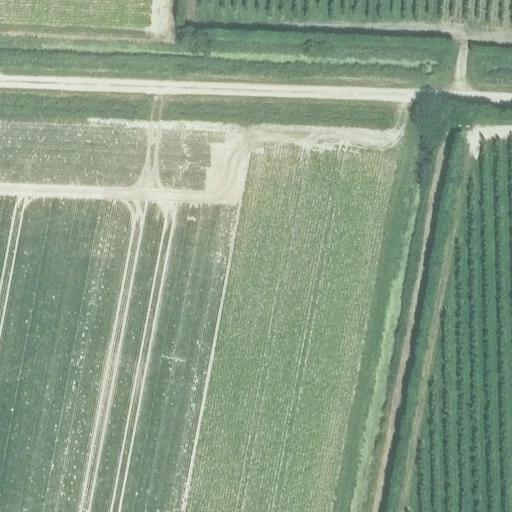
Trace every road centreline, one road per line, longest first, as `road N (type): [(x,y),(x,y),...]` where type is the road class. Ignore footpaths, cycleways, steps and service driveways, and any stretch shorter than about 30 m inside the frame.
road 1 (track): [(0,83),(307,94)]
road 2 (unclassified): [(511,101),(307,94)]
